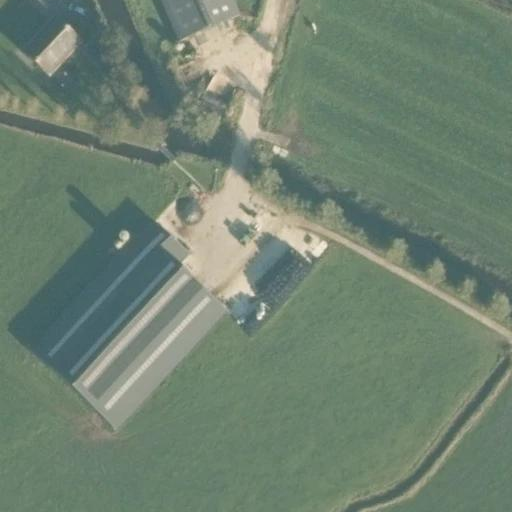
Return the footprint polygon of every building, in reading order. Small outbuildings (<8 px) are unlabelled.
[(159,0),(179,43),(240,16),(233,0),(159,0)] [(85,49),(95,38),(75,20),(65,30),(55,21),(24,54),(49,78),(81,44),(85,49)] [(100,67),(110,56),(98,45),(87,56),(100,67)] [(154,224),(32,354),(114,431),(224,312),(178,269),(189,257),(154,224)] [(285,258),(286,284),(295,283),(294,258),(285,258)] [(46,435),(52,439),(66,417),(60,413),(46,435)]
